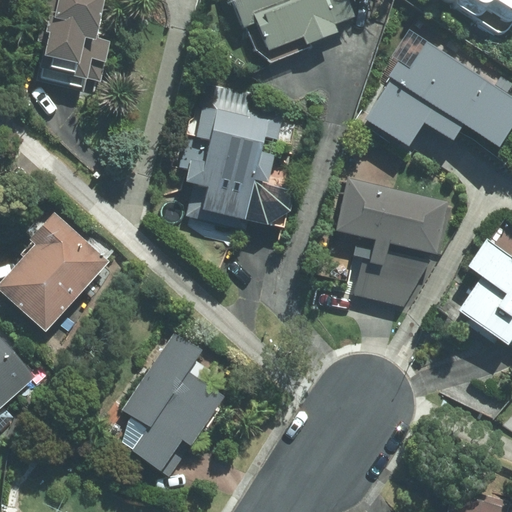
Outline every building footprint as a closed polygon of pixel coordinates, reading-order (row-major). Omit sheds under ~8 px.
[(44,0),(29,69),(101,85),(111,42),(92,38),(101,0),(44,0)] [(352,19),(344,0),(229,0),(241,29),(255,24),(266,52),(300,39),(303,47),(335,35),(332,27),(352,19)] [(511,0),(445,0),(448,1),(511,14),(511,0)] [(399,60),(365,116),(411,143),(426,119),(459,139),(466,128),(504,151),(511,138),(511,94),(423,41),(408,66),(399,60)] [(249,119),(201,108),(195,136),(186,134),(178,169),(186,171),(183,184),(193,187),(187,215),(245,229),(246,223),(242,221),(251,182),(265,186),(272,157),(259,153),(263,137),(278,141),(284,114),(252,106),(249,119)] [(447,203),(346,178),(333,232),(356,238),(350,260),(382,267),(387,245),(434,256),(447,203)] [(0,272),(0,293),(42,332),(107,262),(54,214),(0,272)] [(511,260),(484,241),(464,269),(480,280),(458,312),(511,348),(511,260)] [(131,419),(115,443),(159,473),(180,443),(188,448),(223,397),(186,372),(199,353),(172,334),(119,412),(131,419)] [(0,406),(33,377),(0,341),(0,406)] [(452,484),(444,511),(505,511),(509,500),(452,484)]
